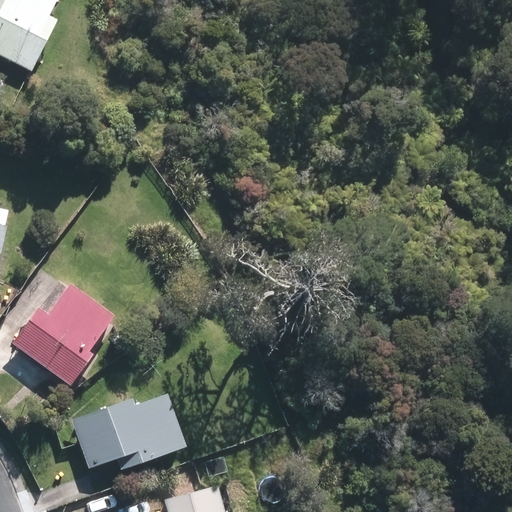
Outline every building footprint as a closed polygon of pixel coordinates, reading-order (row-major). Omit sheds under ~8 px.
[(56,0),(0,0),(0,12),(0,13),(0,54),(32,70),(58,20),(48,16),(56,0)] [(0,275),(13,229),(0,225),(0,275)] [(24,345),(76,386),(104,350),(96,344),(120,313),(85,286),(64,313),(55,306),(24,345)] [(144,402),(80,425),(95,466),(120,457),(124,467),(194,442),(177,396),(146,407),(144,402)] [(169,511),(227,511),(219,481),(165,495),(169,511)]
